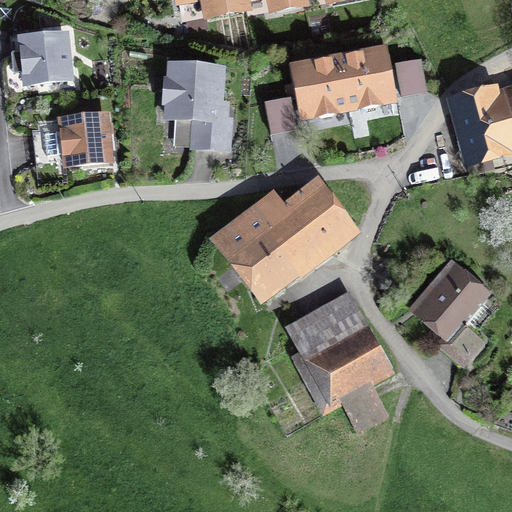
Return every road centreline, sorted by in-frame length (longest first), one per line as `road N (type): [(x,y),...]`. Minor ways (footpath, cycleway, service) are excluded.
road 1 (residential): [(0,224),(109,196),(405,168)]
road 2 (residential): [(405,168),(376,220),(365,270),(376,320),(452,416),(511,451)]
road 3 (residential): [(511,61),(454,93),(405,168)]
